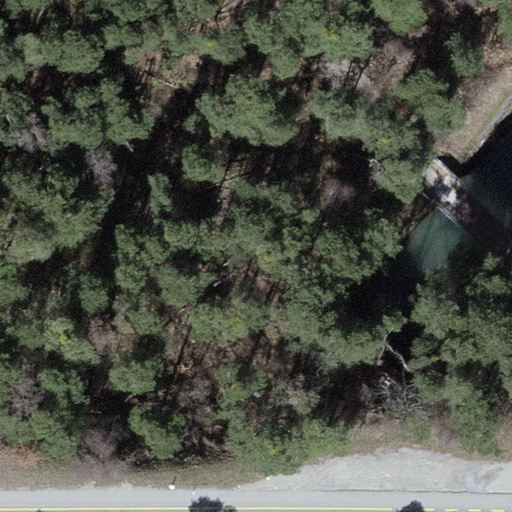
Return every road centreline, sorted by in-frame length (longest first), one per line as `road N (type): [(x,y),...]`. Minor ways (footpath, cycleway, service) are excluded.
road 1 (motorway): [(511,438),(0,439)]
road 2 (track): [(511,258),(401,151),(333,0)]
